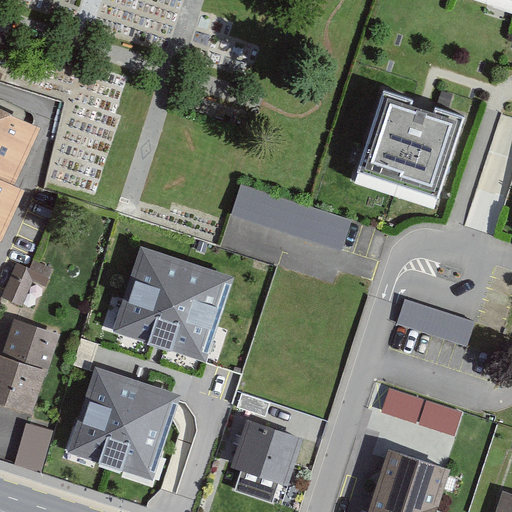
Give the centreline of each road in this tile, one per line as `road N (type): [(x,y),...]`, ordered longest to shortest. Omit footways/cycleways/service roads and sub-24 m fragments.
road 1 (residential): [(320,511),(389,301)]
road 2 (residential): [(0,256),(26,197),(46,118),(39,107),(0,93)]
